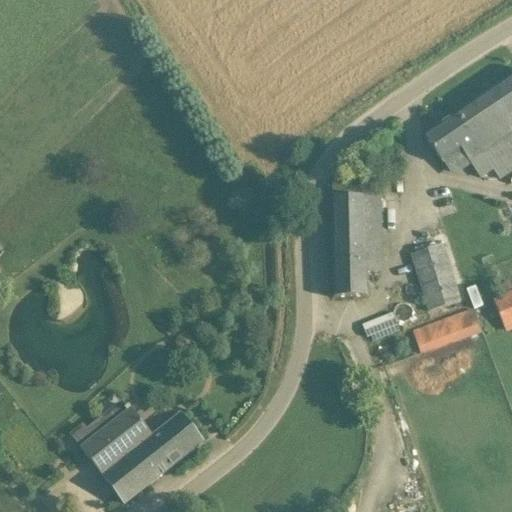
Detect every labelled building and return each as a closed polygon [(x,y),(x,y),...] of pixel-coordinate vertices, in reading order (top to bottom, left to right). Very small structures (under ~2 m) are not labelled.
[(511,78),(468,108),(424,137),(443,165),(462,153),(464,152),(481,176),(495,166),(487,154),(511,136),(511,78)] [(368,274),(382,274),(380,184),(333,185),(333,199),(332,199),(335,299),(368,298),(368,274)] [(430,313),(461,304),(443,246),(412,256),(430,313)] [(483,306),(475,288),(466,291),(474,310),(483,306)] [(507,333),(511,331),(511,292),(493,300),(507,333)] [(421,356),(481,335),(473,311),(413,333),(421,356)] [(367,338),(397,327),(392,315),(363,326),(367,338)] [(79,448),(125,506),(204,444),(181,415),(153,437),(131,409),(79,448)] [(392,511),(426,511),(424,503),(392,511)]
